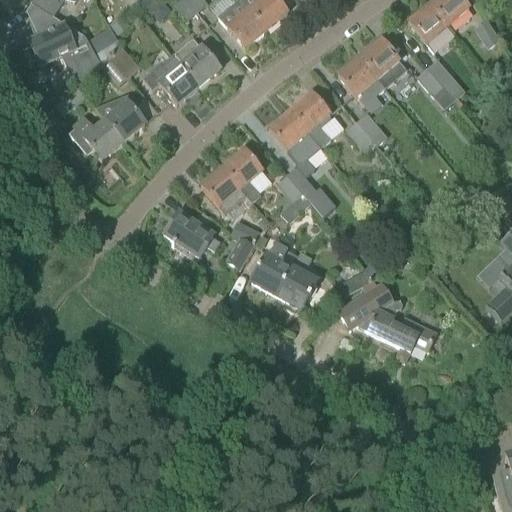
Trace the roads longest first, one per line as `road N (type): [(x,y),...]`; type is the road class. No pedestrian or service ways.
road 1 (residential): [(103,245),(220,119),(380,0)]
road 2 (residential): [(295,357),(103,245)]
road 3 (residential): [(103,245),(76,217),(0,59)]
road 4 (track): [(439,451),(295,357)]
